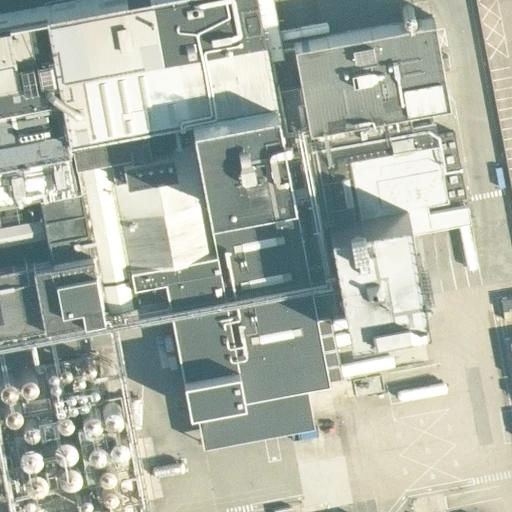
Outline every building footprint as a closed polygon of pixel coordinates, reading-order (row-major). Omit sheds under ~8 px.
[(0,0),(0,195),(32,189),(33,193),(0,198),(0,326),(168,296),(189,406),(195,405),(306,383),(341,376),(329,315),(319,317),(315,291),(334,288),(329,260),(309,264),(297,194),(317,190),(322,220),(326,219),(342,306),(421,292),(409,226),(468,215),(466,203),(427,210),(425,201),(466,194),(455,131),(436,135),(432,118),(411,122),(408,104),(448,97),(434,15),(412,19),(411,14),(413,12),(413,9),(412,6),(410,4),(407,4),(404,5),(402,7),(402,10),(403,13),(405,15),(406,20),(294,40),(282,41),(281,39),(277,40),(265,42),(257,0),(0,0)] [(511,295),(501,297),(503,309),(511,307),(511,295)] [(0,382),(2,385),(6,386),(9,386),(13,384),(15,381),(16,378),(15,374),(13,371),(10,369),(6,369),(3,370),(0,372),(0,382)] [(4,399),(3,402),(4,406),(6,409),(9,411),(12,412),(16,411),(19,408),(20,405),(20,401),(19,398),(16,395),(13,394),(9,394),(6,396),(4,399)] [(24,418),(22,421),(22,425),(24,428),(27,431),(30,432),(34,431),(37,429),(39,426),(40,422),(39,419),(37,416),(33,414),(30,414),(26,415),(24,418)] [(58,465),(57,469),(59,473),(61,476),(65,478),(69,479),(73,478),(77,476),(79,472),(80,468),(80,464),(78,460),(74,457),(71,456),(66,456),(62,458),(59,461),(58,465)] [(24,471),(23,475),(25,479),(27,483),(31,485),(35,485),(39,485),(43,482),(45,479),(46,475),(46,470),(44,467),(40,464),(36,463),(32,463),(28,464),(25,467),(24,471)]
